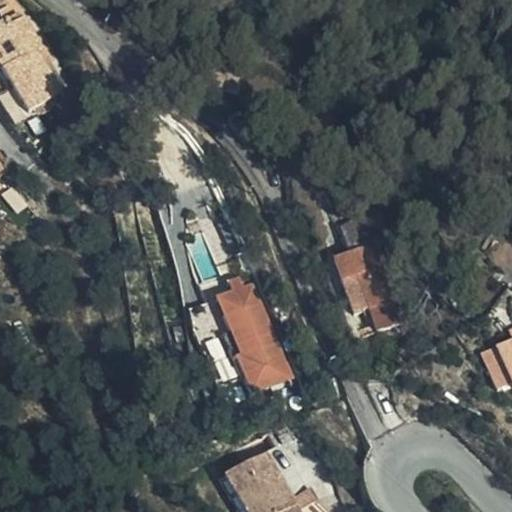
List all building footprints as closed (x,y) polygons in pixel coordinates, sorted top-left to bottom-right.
[(0,60),(7,93),(16,111),(50,94),(34,56),(39,53),(18,6),(1,15),(0,14),(0,60)] [(14,111),(16,111),(7,93),(0,60),(0,87),(3,94),(14,111)] [(237,108),(241,85),(199,78),(196,101),(237,108)] [(227,242),(210,210),(191,220),(208,252),(227,242)] [(324,223),(333,240),(335,246),(366,236),(372,235),(368,225),(345,228),(339,214),(324,223)] [(358,302),(366,324),(394,312),(366,236),(335,246),(319,251),(329,277),(347,271),(358,302)] [(342,309),(358,302),(347,271),(329,277),(342,309)] [(218,386),(224,404),(267,389),(233,294),(224,297),(221,287),(209,291),(213,301),(196,307),(221,385),(218,386)] [(479,338),(496,336),(493,324),(478,327),(479,338)] [(511,342),(498,345),(496,336),(479,338),(446,343),(452,384),(469,382),(470,393),(481,393),(490,391),(497,430),(511,427),(511,342)] [(487,431),(497,430),(490,391),(481,393),(487,431)] [(304,468),(293,446),(269,458),(280,480),(304,468)] [(215,511),(262,511),(271,507),(250,470),(206,495),(215,511)] [(298,511),(294,503),(276,511),(274,511),(271,507),(262,511),(298,511)]
